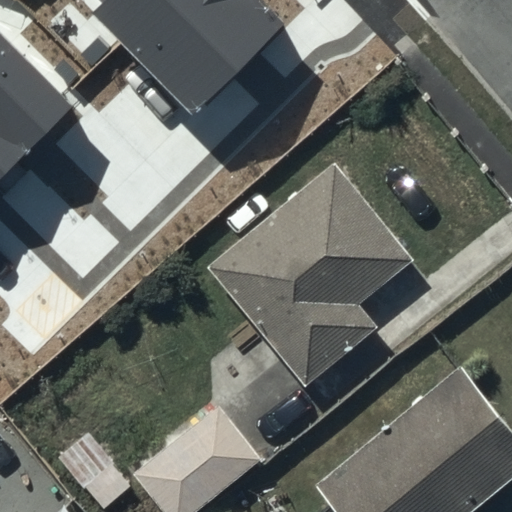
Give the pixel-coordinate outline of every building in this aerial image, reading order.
[(0,0),(0,79),(84,0),(0,0)] [(189,10),(48,130),(135,232),(240,142),(218,117),(254,86),(189,10)] [(335,169),(206,274),(303,393),(376,333),(356,309),(411,263),(335,169)] [(511,429),(464,370),(311,494),(326,511),(482,511),(511,488),(511,429)] [(223,409),(134,479),(162,511),(200,511),(264,462),(223,409)] [(88,434),(57,461),(102,511),(132,484),(88,434)]
